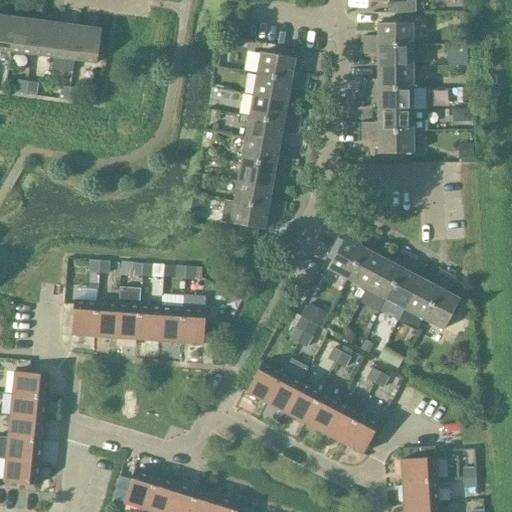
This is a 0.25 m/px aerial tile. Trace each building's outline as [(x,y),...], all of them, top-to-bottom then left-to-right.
[(387,0),(387,13),(416,13),(415,0),(387,0)] [(0,49),(10,51),(14,17),(0,14),(0,49)] [(14,17),(10,51),(31,54),(36,19),(14,17)] [(31,54),(53,56),(57,22),(36,19),(31,54)] [(53,56),(74,59),(79,25),(57,22),(53,56)] [(363,36),(363,45),(412,45),(412,23),(379,23),(378,36),(363,36)] [(96,62),(101,28),(79,25),(74,59),(96,62)] [(412,66),(412,45),(363,45),(362,53),(379,53),(379,67),(412,66)] [(306,83),(308,74),(292,71),(295,58),(262,52),(258,74),(306,83)] [(363,79),(363,88),(412,88),(412,66),(379,67),(379,79),(363,79)] [(254,95),(287,101),(289,89),(305,91),(306,83),(258,74),(254,95)] [(16,93),(26,94),(28,81),(18,80),(16,93)] [(36,95),(37,83),(28,81),(26,94),(36,95)] [(60,86),(59,99),(69,100),(70,87),(60,86)] [(78,101),(80,88),(70,87),(69,100),(78,101)] [(363,88),(363,97),(379,97),(379,110),(412,110),(412,88),(363,88)] [(300,116),(285,114),(287,101),(254,95),(250,116),(299,125),(300,116)] [(412,131),(412,110),(379,110),(378,123),(363,123),(363,131),(412,131)] [(281,131),(297,134),(299,125),(250,116),(246,138),(279,144),(281,131)] [(412,153),(412,131),(363,131),(363,140),(378,140),(378,153),(412,153)] [(291,168),(293,159),(277,157),(279,144),(246,138),(242,159),(291,168)] [(242,159),(239,180),(272,186),(274,173),(290,176),(291,168),(242,159)] [(239,180),(235,201),(283,210),(285,202),(269,199),(272,186),(239,180)] [(231,223),(264,229),(266,216),(282,219),(283,210),(235,201),(231,223)] [(345,238),(329,267),(349,278),(372,234),(364,230),(357,244),(345,238)] [(349,278),(368,288),(384,258),(373,252),(380,238),(372,234),(349,278)] [(395,264),(384,258),(368,288),(387,298),(410,254),(402,250),(395,264)] [(387,298),(406,308),(421,278),(411,273),(418,259),(410,254),(387,298)] [(89,260),(88,272),(99,273),(100,261),(89,260)] [(108,274),(108,261),(100,261),(99,273),(108,274)] [(132,275),(142,276),(143,264),(132,263),(132,275)] [(151,276),(152,264),(143,264),(142,276),(151,276)] [(174,278),(186,279),(186,266),(176,266),(174,278)] [(194,279),(195,267),(186,266),(186,279),(194,279)] [(421,278),(406,308),(424,318),(448,274),(440,270),(433,284),(421,278)] [(444,328),(460,299),(449,293),(457,279),(448,274),(424,318),(444,328)] [(75,300),(72,334),(94,336),(97,302),(75,300)] [(97,302),(94,336),(116,338),(119,304),(97,302)] [(328,313),(309,303),(302,316),(321,327),(328,313)] [(116,338),(137,340),(140,305),(119,304),(116,338)] [(140,305),(137,340),(159,341),(162,307),(140,305)] [(162,307),(159,341),(180,343),(183,309),(162,307)] [(203,345),(205,311),(183,309),(180,343),(203,345)] [(294,327),(288,338),(297,343),(303,332),(294,327)] [(306,347),(311,336),(303,332),(297,343),(306,347)] [(333,348),(327,359),(335,363),(341,352),(333,348)] [(397,369),(403,358),(383,348),(378,359),(397,369)] [(344,368),(350,357),(341,352),(335,363),(344,368)] [(262,360),(246,392),(265,402),(282,371),(262,360)] [(371,368),(365,379),(373,383),(379,372),(371,368)] [(49,375),(15,371),(12,394),(47,397),(49,375)] [(282,371),(265,402),(284,412),(301,381),(282,371)] [(382,388),(387,377),(379,372),(373,383),(382,388)] [(320,391),(301,381),(284,412),(303,422),(320,391)] [(339,401),(320,391),(303,422),(322,432),(339,401)] [(12,394),(10,415),(45,419),(47,397),(12,394)] [(339,401),(322,432),(341,442),(358,411),(339,401)] [(361,453),(378,422),(358,411),(341,442),(361,453)] [(45,419),(10,415),(8,437),(42,440),(45,419)] [(42,440),(8,437),(5,458),(40,462),(42,440)] [(435,457),(401,459),(402,481),(436,479),(435,457)] [(3,481),(38,484),(40,462),(5,458),(3,481)] [(475,467),(462,468),(463,477),(475,477),(475,467)] [(134,469),(123,502),(145,509),(155,476),(134,469)] [(166,511),(176,482),(155,476),(145,509),(154,511),(166,511)] [(475,487),(475,477),(463,477),(463,488),(475,487)] [(438,501),(436,479),(402,481),(403,503),(438,501)] [(176,482),(166,511),(189,511),(196,489),(176,482)] [(211,511),(217,495),(196,489),(189,511),(211,511)] [(236,511),(240,502),(217,495),(211,511),(236,511)] [(438,511),(438,501),(403,503),(404,511),(438,511)]
